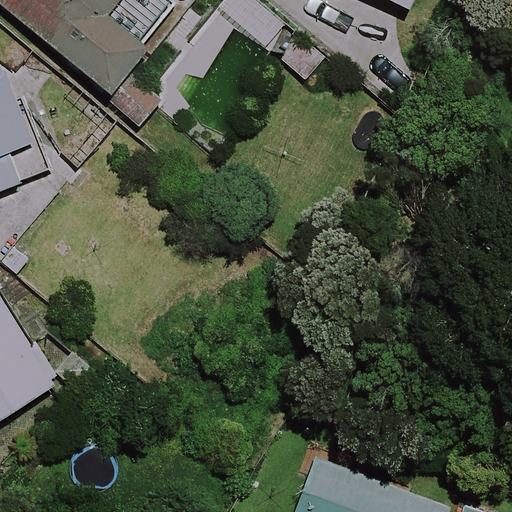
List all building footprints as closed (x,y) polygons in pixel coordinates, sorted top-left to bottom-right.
[(179,7),(170,0),(0,0),(0,2),(109,92),(144,50),(179,7)] [(386,0),(406,10),(411,0),(386,0)] [(0,78),(0,197),(57,171),(0,78)] [(0,419),(56,381),(0,298),(0,419)] [(445,511),(447,508),(309,460),(290,511),(445,511)]
